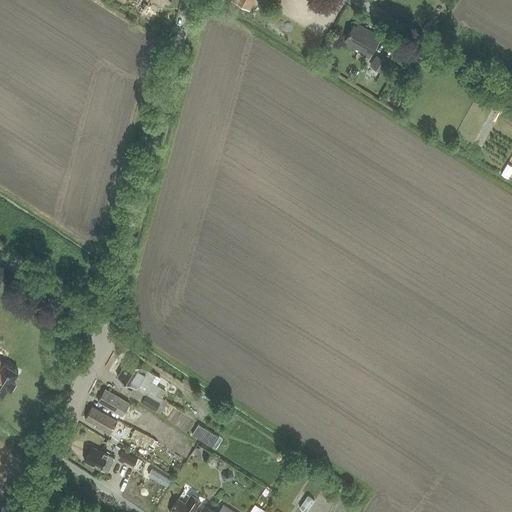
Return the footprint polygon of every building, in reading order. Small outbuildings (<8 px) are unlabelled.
[(254,0),(235,0),(234,3),(248,11),(254,0)] [(353,25),(344,41),(347,42),(346,45),(368,57),(379,37),(357,24),(356,27),(353,25)] [(372,67),(380,72),(386,61),(378,56),(372,67)] [(156,375),(128,358),(117,376),(134,386),(129,395),(160,414),(168,401),(162,398),(167,391),(151,382),(156,375)] [(13,379),(18,372),(0,360),(0,393),(2,395),(7,388),(11,390),(17,381),(13,379)] [(121,415),(129,403),(104,388),(96,400),(121,415)] [(108,433),(116,421),(91,406),(84,418),(94,423),(94,425),(108,433)] [(218,437),(198,425),(192,435),(212,447),(218,437)] [(107,471),(114,456),(91,446),(84,460),(107,471)] [(197,458),(204,457),(203,447),(196,449),(197,458)] [(138,458),(123,451),(119,459),(134,466),(138,458)] [(231,481),(234,477),(233,473),(229,470),(224,471),(221,475),(222,480),(226,482),(231,481)] [(178,499),(169,511),(235,511),(223,504),(217,511),(205,504),(200,511),(196,510),(202,501),(191,494),(185,503),(178,499)] [(300,507),(307,511),(316,499),(308,494),(300,507)]
